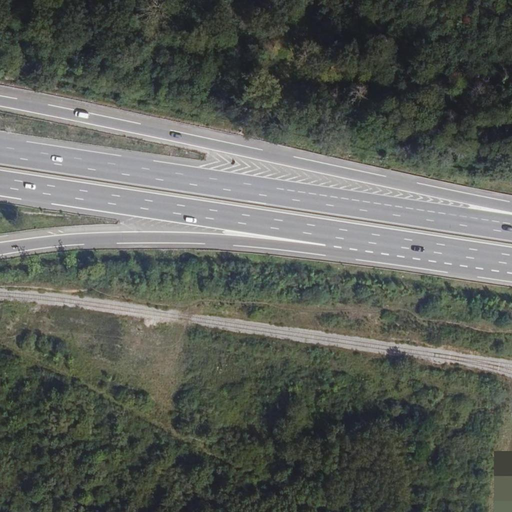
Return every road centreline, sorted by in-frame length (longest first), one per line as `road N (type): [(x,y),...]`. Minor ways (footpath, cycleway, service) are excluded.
road 1 (trunk): [(511,207),(0,103)]
road 2 (trunk): [(511,227),(0,152)]
road 3 (trunk): [(0,183),(359,237)]
road 4 (trunk): [(0,249),(150,238),(307,248),(359,237)]
road 5 (trunk): [(359,237),(511,260)]
